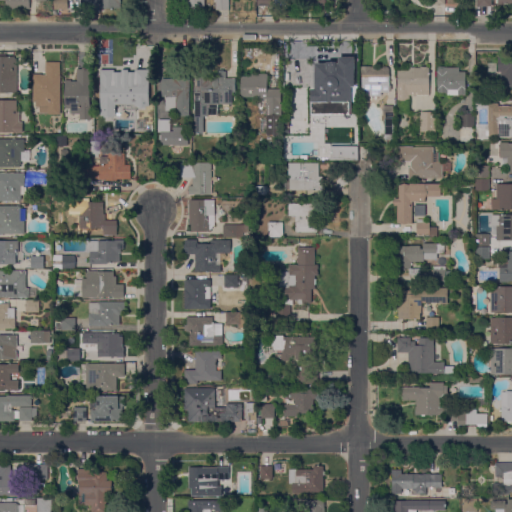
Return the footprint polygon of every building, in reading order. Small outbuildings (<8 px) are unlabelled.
[(29,0),(29,10),(6,9),(6,1),(0,1),(0,0),(29,0)] [(68,0),(68,9),(68,16),(53,16),(53,9),(54,9),(54,0),(68,0)] [(120,0),(120,9),(85,9),(85,0),(120,0)] [(204,0),(204,10),(188,10),(188,2),(185,2),(185,0),(204,0)] [(229,0),(229,10),(215,10),(215,0),(229,0)] [(511,0),(511,5),(507,5),(507,8),(497,8),(497,0),(511,0)] [(0,55),(6,55),(6,57),(15,57),(15,59),(17,59),(17,93),(0,93),(0,55)] [(498,56),(511,56),(511,86),(500,87),(500,72),(498,72),(498,56)] [(60,114),(49,114),(49,113),(39,113),(39,107),(35,107),(35,102),(33,102),(33,74),(41,74),(41,75),(45,75),(45,62),(60,62),(60,114)] [(361,66),(374,66),(374,68),(382,68),(384,67),(388,67),(389,69),(389,85),(391,85),(391,90),(389,90),(389,96),(369,96),(369,91),(361,91),(361,85),(361,66)] [(82,69),(82,67),(86,67),(86,69),(91,69),(91,84),(89,84),(90,109),(91,109),(91,120),(80,120),(79,114),(70,114),(70,109),(65,109),(65,80),(71,80),(71,82),(77,81),(77,69),(82,69)] [(420,68),(420,67),(428,67),(429,67),(429,95),(417,95),(417,97),(413,97),(413,95),(409,95),(409,101),(408,101),(408,113),(398,113),(398,101),(397,101),(397,87),(398,87),(398,71),(409,71),(409,68),(420,68)] [(466,95),(447,95),(447,93),(437,93),(437,67),(440,67),(444,67),(447,67),(459,68),(459,72),(466,72),(466,95)] [(236,78),(236,91),(232,91),(232,104),(229,104),(229,107),(223,107),(223,105),(218,105),(218,115),(208,115),(208,116),(204,116),(203,134),(194,134),(194,92),(195,92),(195,89),(197,89),(197,76),(211,77),(211,71),(226,71),(226,78),(236,78)] [(314,77),(326,77),(326,72),(338,72),(338,83),(339,83),(339,91),(338,91),(338,101),(331,101),(331,106),(322,106),(322,101),(314,101),(314,77)] [(138,74),(138,75),(149,75),(149,88),(143,88),(143,93),(139,93),(139,95),(119,95),(119,97),(106,97),(106,75),(124,75),(124,74),(138,74)] [(282,135),(266,135),(266,104),(267,104),(267,99),(257,99),(257,97),(241,97),(241,76),(251,76),(251,74),(267,74),(267,89),(282,89),(282,91),(281,91),(281,104),(281,117),(282,135)] [(189,76),(189,116),(176,116),(176,111),(165,111),(165,97),(161,97),(161,79),(174,79),(174,76),(189,76)] [(476,102),(475,98),(487,98),(487,102),(488,108),(476,108),(476,102)] [(20,122),(23,122),(23,133),(14,133),(14,132),(0,132),(0,100),(17,100),(17,112),(20,112),(20,122)] [(498,104),(498,106),(511,106),(511,137),(498,137),(489,137),(489,138),(479,138),(479,129),(476,129),(476,124),(488,124),(488,103),(498,104)] [(382,105),(395,105),(395,121),(394,121),(394,141),(385,141),(385,120),(382,120),(382,105)] [(129,108),(143,108),(143,122),(141,122),(141,125),(131,125),(131,122),(129,122),(129,108)] [(420,132),(420,112),(435,112),(435,132),(420,132)] [(464,114),(464,113),(468,113),(473,113),(473,114),(475,114),(474,127),(472,127),(472,142),(458,142),(458,127),(461,127),(461,114),(464,114)] [(336,127),(322,127),(322,114),(336,114),(336,127)] [(168,130),(168,120),(157,120),(157,130),(168,130)] [(160,145),(187,145),(187,127),(170,127),(170,131),(160,131),(160,145)] [(25,151),(30,151),(30,162),(21,162),(21,165),(20,165),(20,167),(0,167),(0,139),(24,139),(25,151)] [(121,146),(122,154),(125,154),(125,165),(131,165),(131,179),(117,179),(117,180),(107,180),(107,179),(99,179),(82,179),(82,166),(99,166),(99,165),(105,165),(105,164),(108,164),(108,155),(90,155),(89,141),(93,141),(93,146),(101,146),(121,146)] [(511,173),(507,173),(507,162),(500,162),(500,142),(508,142),(508,143),(511,143),(511,173)] [(408,178),(408,167),(410,167),(410,162),(397,162),(397,146),(413,147),(413,148),(434,148),(434,152),(439,152),(439,161),(442,161),(442,178),(408,178)] [(212,163),(211,195),(189,195),(189,186),(192,186),(192,178),(180,178),(180,162),(212,163)] [(288,176),(288,163),(319,163),(318,177),(322,177),(322,191),(289,190),(289,176),(288,176)] [(475,178),(475,166),(489,166),(489,178),(475,178)] [(25,186),(23,186),(23,187),(26,187),(26,195),(21,195),(21,201),(0,201),(0,173),(25,173),(25,186)] [(51,174),(66,174),(66,190),(51,190),(51,174)] [(489,179),(489,190),(475,191),(475,180),(489,179)] [(441,184),(440,197),(426,197),(425,201),(412,201),(412,223),(404,225),(397,223),(397,206),(393,206),(394,199),(398,199),(399,185),(405,183),(409,185),(409,184),(441,184)] [(511,184),(511,209),(491,210),(491,205),(491,199),(496,199),(496,184),(511,184)] [(267,187),(266,196),(256,196),(256,186),(267,187)] [(211,232),(191,232),(191,200),(215,200),(215,215),(214,215),(214,225),(211,229),(211,232)] [(79,224),(68,223),(68,208),(79,209),(79,202),(104,202),(103,214),(105,214),(105,220),(117,220),(117,236),(103,236),(103,231),(96,231),(96,229),(97,229),(97,228),(91,228),(91,230),(83,230),(83,228),(79,228),(79,224)] [(295,232),(295,216),(288,216),(288,203),(323,203),(323,220),(317,220),(317,232),(295,232)] [(414,205),(425,205),(425,216),(414,216),(414,205)] [(20,208),(21,208),(21,209),(24,209),(25,234),(0,234),(0,206),(20,206),(20,208)] [(511,240),(496,241),(496,226),(491,226),(491,215),(511,215),(511,240)] [(429,227),(437,227),(437,237),(429,237),(429,235),(416,234),(416,219),(425,220),(424,223),(430,223),(429,227)] [(283,222),(283,237),(267,237),(267,222),(283,222)] [(246,224),(246,237),(223,237),(223,225),(246,224)] [(489,246),(476,246),(476,234),(489,234),(489,246)] [(124,249),(121,249),(121,253),(120,253),(120,262),(107,262),(107,264),(90,264),(90,253),(86,253),(86,241),(98,241),(113,241),(113,239),(116,239),(116,240),(124,240),(124,249)] [(230,240),(230,253),(221,253),(221,271),(195,272),(195,254),(185,254),(185,249),(184,249),(184,244),(185,244),(185,240),(197,240),(197,244),(210,244),(210,240),(230,240)] [(0,264),(0,241),(18,241),(18,253),(16,253),(16,264),(0,264)] [(437,243),(437,244),(444,244),(444,253),(437,253),(437,259),(423,259),(423,262),(411,262),(411,263),(412,263),(412,265),(411,265),(411,269),(420,269),(420,275),(409,275),(409,269),(398,269),(398,263),(397,263),(397,246),(409,246),(420,246),(420,249),(423,249),(423,243),(437,243)] [(315,289),(311,289),(311,303),(302,303),(302,304),(299,304),(297,303),(297,300),(293,300),(293,305),(290,305),(290,319),(277,319),(277,305),(285,305),(285,299),(289,299),(289,297),(278,297),(278,287),(279,287),(279,272),(289,272),(289,265),(298,265),(298,264),(297,262),(297,258),(298,257),(298,248),(315,248),(315,265),(317,265),(317,276),(315,276),(315,278),(316,279),(316,284),(315,285),(315,289)] [(475,248),(489,248),(489,259),(475,259),(474,259),(474,248),(475,248)] [(511,281),(508,281),(508,282),(499,282),(499,268),(498,268),(498,258),(507,258),(507,251),(511,251),(511,281)] [(31,256),(44,256),(44,268),(31,269),(31,256)] [(75,269),(62,269),(62,256),(75,256),(75,269)] [(445,267),(445,271),(450,271),(450,282),(432,281),(432,266),(445,267)] [(0,270),(26,270),(26,288),(29,288),(29,289),(36,289),(36,298),(0,298),(0,270)] [(114,276),(116,276),(116,285),(124,285),(124,298),(112,298),(112,297),(98,297),(82,297),(82,278),(87,278),(87,277),(84,277),(84,272),(87,272),(87,271),(97,271),(114,271),(114,276)] [(241,276),(241,288),(224,288),(224,276),(241,276)] [(184,309),(184,280),(186,280),(186,279),(211,279),(211,287),(210,287),(210,299),(211,299),(211,309),(184,309)] [(490,287),(511,286),(511,312),(491,312),(490,287)] [(398,299),(398,290),(406,290),(415,290),(415,287),(448,288),(447,304),(440,304),(440,303),(421,303),(421,308),(418,308),(418,312),(420,312),(420,319),(398,319),(398,299)] [(39,301),(39,313),(25,312),(25,301),(39,301)] [(89,326),(89,302),(98,302),(125,302),(125,315),(120,315),(119,325),(108,325),(108,326),(89,326)] [(9,308),(15,308),(14,329),(0,329),(0,304),(9,304),(9,308)] [(226,325),(226,313),(245,313),(245,328),(239,328),(239,325),(226,325)] [(212,317),(212,322),(214,322),(214,324),(222,324),(222,335),(223,335),(223,346),(189,346),(190,331),(187,331),(187,317),(212,317)] [(439,317),(439,329),(426,329),(426,318),(439,317)] [(75,331),(61,331),(61,330),(55,330),(55,322),(61,322),(61,318),(75,318),(75,331)] [(511,318),(511,343),(491,343),(491,318),(511,318)] [(52,332),(52,343),(30,343),(30,332),(52,332)] [(102,357),(102,358),(98,358),(98,353),(86,353),(86,344),(82,344),(82,332),(101,333),(119,334),(119,336),(122,336),(122,347),(124,347),(124,358),(117,358),(117,357),(102,357)] [(0,359),(0,335),(17,335),(17,336),(19,336),(19,347),(17,347),(17,359),(0,359)] [(317,337),(317,347),(313,347),(313,349),(311,349),(311,350),(315,350),(315,358),(318,358),(318,384),(298,384),(298,366),(299,366),(297,359),(290,359),(290,361),(275,361),(275,350),(273,350),(273,346),(270,346),(270,335),(284,335),(284,337),(317,337)] [(434,362),(444,362),(444,366),(453,366),(454,375),(443,375),(443,374),(433,374),(433,373),(408,373),(408,352),(397,352),(397,337),(400,337),(400,338),(410,338),(410,342),(415,341),(415,345),(419,345),(419,338),(434,338),(434,362)] [(511,348),(511,375),(490,375),(490,348),(511,348)] [(80,362),(62,362),(62,349),(80,349),(80,362)] [(222,351),(221,381),(198,380),(198,384),(184,384),(184,370),(195,370),(195,351),(222,351)] [(8,390),(6,390),(6,392),(3,392),(3,390),(0,389),(0,364),(8,365),(8,364),(19,364),(19,373),(10,373),(10,380),(19,380),(19,391),(8,391),(8,390)] [(124,364),(124,377),(116,377),(116,389),(114,389),(114,390),(86,390),(86,381),(81,381),(81,365),(86,365),(86,364),(124,364)] [(256,385),(257,372),(263,372),(263,373),(271,373),(271,376),(273,376),(273,385),(256,385)] [(188,422),(188,410),(184,410),(184,388),(215,388),(216,407),(226,407),(226,404),(242,404),(242,422),(188,422)] [(416,415),(416,400),(402,400),(402,388),(439,388),(439,398),(448,398),(448,415),(425,415),(424,416),(421,416),(421,415),(416,415)] [(283,405),(295,405),(295,402),(293,402),(293,399),(291,399),(291,389),(318,389),(318,399),(313,399),(313,414),(298,414),(298,417),(283,417),(283,405)] [(511,422),(501,422),(501,392),(506,392),(506,391),(511,391),(511,422)] [(32,396),(32,407),(12,406),(12,410),(15,410),(15,411),(19,411),(19,407),(37,408),(37,417),(32,417),(32,421),(19,421),(19,419),(15,419),(15,422),(0,421),(0,396),(6,396),(32,396)] [(91,410),(89,410),(89,396),(125,396),(125,406),(122,406),(122,419),(119,419),(119,422),(91,421),(91,410)] [(254,415),(246,415),(246,403),(253,403),(254,415)] [(261,419),(261,404),(274,404),(275,419),(261,419)] [(74,407),(86,407),(86,421),(74,421),(74,407)] [(476,410),(476,414),(487,414),(487,424),(456,424),(456,420),(450,420),(450,409),(471,409),(476,410)] [(511,463),(511,492),(510,492),(510,495),(493,495),(493,483),(503,483),(503,477),(495,477),(495,463),(511,463)] [(0,465),(10,465),(10,466),(17,466),(17,478),(22,478),(22,496),(0,496),(0,465)] [(47,465),(47,479),(27,479),(27,465),(47,465)] [(272,479),(259,479),(259,472),(261,473),(261,466),(272,466),(272,479)] [(323,493),(299,492),(299,493),(292,493),(292,491),(291,491),(292,489),(292,484),(289,484),(289,469),(313,469),(313,466),(323,466),(323,471),(325,471),(324,475),(323,476),(323,493)] [(191,496),(191,488),(189,488),(189,485),(187,484),(187,481),(189,480),(189,467),(204,467),(204,468),(213,468),(213,467),(228,467),(228,480),(218,480),(218,486),(222,486),(222,496),(204,496),(191,496)] [(85,494),(80,493),(80,482),(78,482),(78,469),(107,469),(107,481),(112,481),(112,493),(106,493),(105,511),(91,511),(91,505),(85,505),(85,494)] [(442,488),(426,488),(426,494),(411,494),(411,489),(402,489),(402,494),(391,494),(391,487),(392,487),(392,475),(391,475),(391,470),(401,470),(401,474),(442,474),(442,488)] [(52,499),(52,511),(37,511),(37,499),(52,499)] [(309,499),(309,500),(324,500),(324,511),(307,511),(307,509),(297,509),(297,499),(309,499)] [(477,499),(477,511),(463,511),(463,499),(477,499)] [(505,501),(505,504),(508,504),(508,499),(511,499),(511,511),(495,511),(495,509),(491,509),(491,501),(505,501)] [(14,503),(16,503),(16,504),(18,504),(18,505),(24,505),(24,511),(0,511),(0,500),(5,500),(5,503),(9,503),(9,501),(14,501),(14,503)] [(228,501),(228,511),(211,511),(188,511),(188,500),(228,501)] [(394,511),(394,501),(406,501),(406,500),(445,501),(445,510),(416,510),(416,511),(394,511)]
